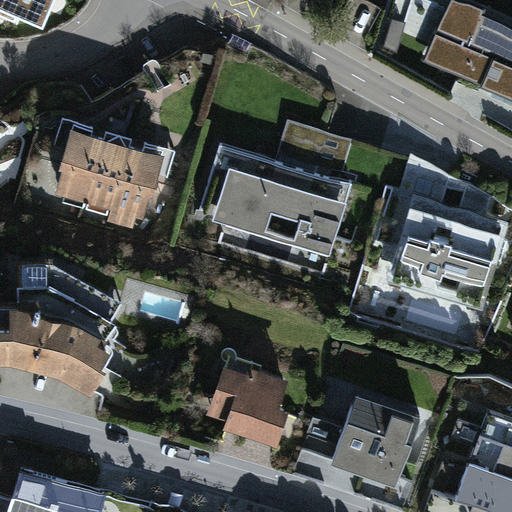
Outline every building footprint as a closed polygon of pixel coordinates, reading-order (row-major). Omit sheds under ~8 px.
[(9,0),(0,0),(0,19),(1,20),(9,0)] [(511,22),(460,0),(451,0),(425,61),(511,98),(511,22)] [(101,131),(69,123),(47,202),(79,210),(101,131)] [(133,140),(101,131),(79,210),(111,219),(133,140)] [(362,180),(220,138),(196,218),(338,260),(362,180)] [(164,149),(133,140),(111,219),(142,228),(164,149)] [(506,221),(413,192),(386,278),(479,308),(506,221)] [(16,265),(0,319),(0,363),(97,392),(125,296),(16,265)] [(226,342),(206,410),(277,431),(297,363),(226,342)] [(353,383),(334,445),(394,464),(414,402),(353,383)] [(511,511),(511,467),(472,453),(453,506),(469,511),(511,511)] [(99,511),(107,487),(22,462),(7,511),(99,511)]
